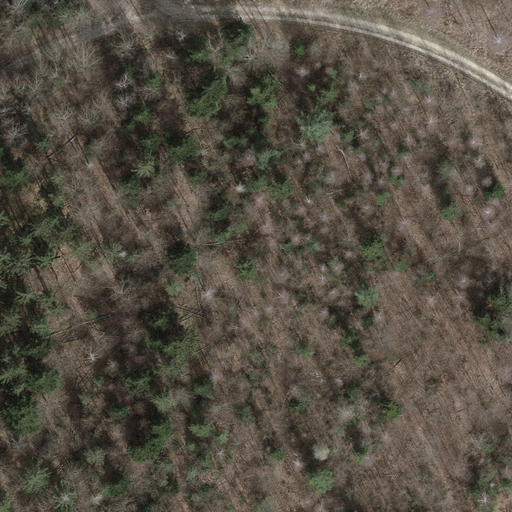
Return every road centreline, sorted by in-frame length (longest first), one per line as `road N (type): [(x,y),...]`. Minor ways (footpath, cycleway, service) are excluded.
road 1 (track): [(511,85),(416,39),(315,16),(152,0)]
road 2 (track): [(113,0),(0,56)]
